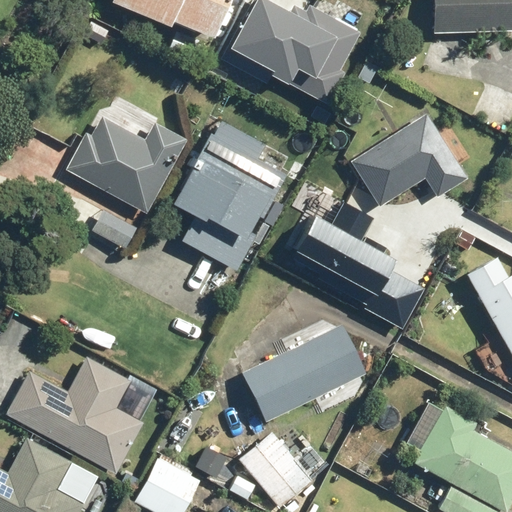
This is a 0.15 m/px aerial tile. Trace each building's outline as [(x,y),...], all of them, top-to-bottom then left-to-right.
[(110,0),(110,1),(168,26),(171,20),(212,37),(227,0),(110,0)] [(289,11),(267,0),(253,0),(220,61),(271,88),(273,84),(288,92),(290,87),(327,107),(346,72),(341,70),(361,33),(307,4),(303,11),(292,5),(289,11)] [(511,0),(431,0),(432,33),(511,30),(511,0)] [(425,112),(349,161),(379,207),(424,178),(436,197),(467,178),(425,112)] [(85,132),(65,169),(145,212),(185,139),(153,122),(144,139),(101,116),(90,135),(85,132)] [(264,144),(220,121),(212,135),(209,133),(171,203),(193,215),(180,240),(236,269),(286,174),(256,159),(264,144)] [(308,215),(284,260),(400,321),(417,289),(383,272),(389,260),(359,244),(375,214),(343,197),(328,226),(308,215)] [(102,205),(89,230),(125,249),(138,224),(102,205)] [(495,257),(465,274),(511,357),(511,272),(506,276),(495,257)] [(341,324),(241,372),(265,421),(365,374),(341,324)] [(29,371),(5,414),(115,473),(143,422),(116,408),(131,381),(86,357),(67,391),(29,371)] [(444,405),(413,462),(451,483),(438,508),(444,511),(501,511),(502,511),(504,511),(505,511),(511,500),(511,451),(471,429),(475,422),(444,405)] [(271,432),(238,459),(278,507),(311,481),(271,432)] [(0,468),(0,511),(78,511),(83,503),(56,489),(71,462),(25,437),(7,472),(0,468)] [(181,511),(199,480),(157,458),(133,501),(153,511),(181,511)] [(437,511),(433,498),(393,511),(437,511)]
